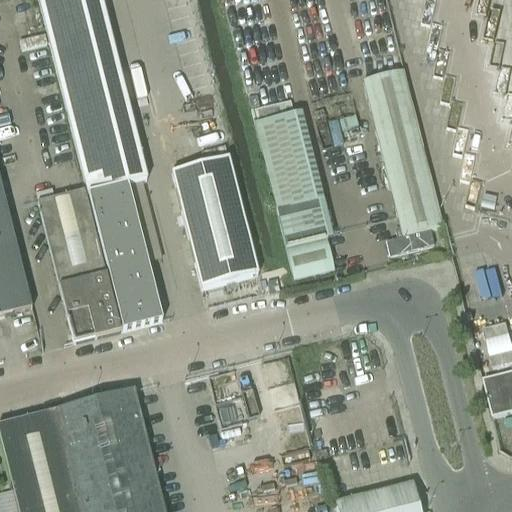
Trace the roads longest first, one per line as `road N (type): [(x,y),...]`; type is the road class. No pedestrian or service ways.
road 1 (unclassified): [(0,394),(342,311)]
road 2 (unclassified): [(480,497),(434,322),(413,301),(342,311)]
road 3 (unclassified): [(342,311),(387,325),(399,345),(442,507)]
